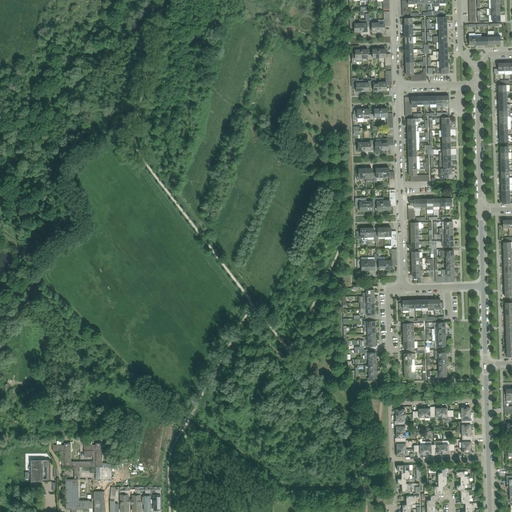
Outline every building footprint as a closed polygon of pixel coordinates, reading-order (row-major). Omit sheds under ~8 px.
[(361,32),(361,23),(355,23),(355,18),(350,18),(350,27),(354,27),(355,32),(361,32)] [(367,32),(367,27),(370,27),(369,21),(369,20),(361,20),(361,23),(361,32),(367,32)] [(385,31),(385,26),(390,26),(390,20),(384,21),(384,22),(378,23),(378,31),(385,31)] [(378,31),(378,23),(374,23),(374,21),(369,21),(370,27),(372,26),(372,33),(376,33),(376,32),(378,31)] [(379,58),(379,49),(377,49),(377,48),(373,48),(373,54),(370,54),(371,60),(373,60),(373,58),(379,58)] [(362,58),(362,49),(355,50),(355,53),(352,53),(352,64),(356,64),(356,62),(362,62),(362,58)] [(368,49),(362,49),(362,58),(368,58),(368,60),(371,60),(370,54),(368,54),(368,49)] [(385,49),(379,49),(379,58),(385,58),(385,59),(391,59),(391,54),(385,54),(385,49)] [(505,71),(504,63),(498,63),(498,69),(494,69),(494,74),(498,74),(498,71),(505,71)] [(363,92),(363,83),(363,80),(357,80),(357,81),(354,81),(354,87),(356,87),(356,88),(356,91),(357,93),(361,93),(361,92),(363,92)] [(387,91),(386,86),(392,86),(392,80),(386,80),(386,82),(380,82),(380,91),(387,91)] [(369,86),(371,86),(371,81),(368,81),(368,82),(363,83),(363,92),(369,91),(369,86)] [(380,91),(380,82),(376,82),(376,81),(371,81),(371,86),(374,86),(374,91),(380,91)] [(388,110),(387,109),(387,108),(386,107),(384,107),(383,108),(381,108),(381,117),(385,117),(385,119),(387,119),(393,119),(393,113),(387,114),(387,112),(388,111),(388,110)] [(381,117),(381,108),(374,109),(375,114),(372,114),(372,119),(375,119),(375,118),(381,117)] [(364,118),(363,109),(357,109),(357,110),(355,110),(354,111),(354,114),(353,114),(353,120),(358,120),(358,118),(364,118)] [(370,114),(370,109),(363,109),(364,118),(364,119),(367,119),(368,118),(370,118),(370,119),(372,119),(372,114),(370,114)] [(371,146),(373,146),(373,140),(368,140),(368,142),(365,142),(365,151),(371,151),(371,146)] [(382,150),(382,142),(376,142),(376,140),(373,140),(373,146),(376,146),(376,151),(382,150)] [(389,150),(388,145),(394,145),(394,140),(388,140),(388,141),(382,142),(382,150),(389,150)] [(365,151),(365,142),(361,142),(361,141),(356,141),(356,146),(358,146),(358,151),(365,151)] [(372,168),(365,169),(366,179),(374,179),(374,174),(372,174),(372,168)] [(376,173),(374,174),(374,179),(374,181),(377,181),(377,179),(377,177),(383,177),(383,168),(376,168),(376,173)] [(390,173),(389,168),(383,168),(383,177),(390,177),(390,178),(395,178),(395,172),(391,172),(392,173),(390,173)] [(451,174),(451,171),(452,171),(452,168),(451,168),(443,168),(439,168),(440,168),(440,178),(448,178),(448,174),(451,174)] [(357,173),(357,179),(366,179),(365,169),(359,169),(359,174),(357,174),(357,173)] [(373,201),(366,201),(367,210),(367,212),(369,212),(370,210),(373,210),(373,205),(375,205),(375,197),(373,197),(373,201)] [(384,197),(375,197),(375,205),(377,205),(377,210),(384,210),(384,201),(384,197)] [(392,204),(392,206),(396,205),(395,199),(390,199),(390,201),(384,201),(384,210),(391,210),(390,204),(392,204)] [(367,210),(366,201),(360,202),(360,200),(355,200),(356,207),(358,207),(358,205),(360,205),(360,208),(359,208),(359,209),(360,210),(360,211),(363,210),(364,212),(366,212),(367,210)] [(391,233),(391,227),(384,228),(385,237),(391,236),(391,238),(397,237),(396,231),(393,231),(393,233),(391,233)] [(367,237),(367,228),(360,228),(361,233),(359,234),(359,232),(356,232),(357,239),(361,239),(361,237),(367,237)] [(374,228),(367,228),(367,237),(374,237),(374,241),(376,241),(376,233),(374,233),(374,228)] [(378,233),(376,233),(376,241),(378,241),(378,237),(385,237),(384,228),(378,228),(378,233)] [(375,261),(368,261),(368,270),(375,270),(375,264),(377,264),(377,256),(374,256),(375,259),(375,261)] [(379,256),(377,256),(377,264),(379,264),(379,270),(386,269),(386,260),(379,261),(379,259),(379,256)] [(368,270),(368,261),(368,259),(361,259),(361,260),(357,260),(357,266),(360,266),(360,265),(362,265),(362,270),(368,270)] [(394,264),(394,265),(397,265),(397,259),(392,259),(392,260),(386,260),(386,269),(393,269),(392,264),(394,264)] [(375,296),(374,289),(371,289),(371,286),(365,287),(366,290),(367,290),(367,293),(363,293),(363,296),(375,296)] [(441,302),(440,299),(434,299),(434,310),(444,310),(443,302),(441,302)] [(409,308),(409,300),(403,300),(403,303),(399,303),(399,309),(403,309),(403,311),(409,311),(409,308)] [(415,347),(414,342),(404,342),(404,348),(407,348),(407,351),(412,350),(412,348),(415,347)] [(376,359),(376,352),(367,353),(367,351),(364,351),(364,350),(355,350),(355,353),(364,352),(365,359),(369,359),(376,359)] [(415,353),(412,353),(412,350),(407,351),(407,353),(404,353),(404,356),(403,356),(403,359),(404,359),(415,359),(416,359),(415,353)] [(447,371),(447,370),(439,371),(439,377),(439,379),(446,379),(446,378),(446,377),(447,377),(447,374),(448,374),(447,371)] [(377,378),(377,371),(369,372),(369,378),(367,378),(368,381),(374,381),(374,378),(377,378)] [(442,417),(442,407),(439,407),(439,408),(436,408),(436,411),(433,411),(433,417),(442,417)] [(450,417),(450,410),(447,410),(447,408),(444,408),(444,407),(442,407),(442,417),(442,419),(447,419),(447,417),(450,417)] [(425,417),(425,408),(422,408),(419,409),(419,411),(416,411),(416,418),(425,417)] [(433,417),(433,411),(430,411),(430,408),(427,408),(425,408),(425,417),(433,417)] [(471,415),(471,413),(461,413),(462,421),(468,421),(468,418),(471,418),(471,415)] [(405,423),(405,415),(396,415),(396,417),(396,420),(399,420),(399,423),(405,423)] [(471,427),(471,424),(468,424),(468,421),(462,421),(462,426),(457,426),(457,430),(462,430),(472,430),(471,427)] [(406,432),(405,423),(399,423),(399,426),(396,426),(397,430),(396,430),(396,432),(406,432)] [(472,432),(472,430),(462,430),(462,439),(469,438),(469,435),(471,435),(471,432),(472,432)] [(406,440),(406,432),(396,432),(396,434),(397,434),(397,438),(399,437),(399,441),(406,440)] [(469,441),(469,438),(462,439),(463,447),(472,447),(472,445),(471,441),(469,441)] [(406,449),(406,440),(399,441),(399,444),(397,444),(397,447),(396,447),(397,449),(406,449)] [(434,451),(434,445),(431,445),(431,441),(426,441),(426,445),(426,454),(428,454),(431,454),(431,451),(434,451)] [(84,445),(84,451),(85,457),(93,456),(93,461),(71,461),(71,443),(65,443),(65,445),(53,445),(53,451),(62,451),(62,467),(74,467),(75,479),(66,479),(66,510),(90,509),(89,500),(79,500),(79,480),(80,480),(80,467),(98,467),(103,467),(103,463),(102,443),(96,443),(96,445),(84,445)] [(443,454),(443,444),(434,445),(434,451),(437,451),(437,454),(441,453),(441,454),(443,454)] [(452,451),(451,444),(443,444),(443,454),(445,454),(445,453),(449,453),(449,451),(452,451)] [(426,454),(426,445),(417,445),(417,452),(420,452),(420,454),(424,454),(426,454)] [(51,481),(50,460),(31,460),(31,481),(51,481)] [(98,467),(98,479),(112,480),(112,463),(103,463),(103,467),(98,467)] [(406,474),(406,470),(410,470),(410,465),(397,465),(397,470),(399,470),(399,473),(401,474),(402,474),(406,474)] [(450,467),(442,467),(442,473),(443,477),(447,477),(446,473),(450,472),(450,467)] [(410,475),(410,470),(406,470),(406,474),(402,474),(402,479),(406,479),(409,479),(412,479),(412,477),(412,475),(410,475)] [(465,476),(464,471),(456,471),(456,476),(460,476),(460,480),(465,480),(465,476)] [(447,481),(447,477),(443,477),(442,473),(438,473),(439,482),(447,481)] [(469,476),(465,476),(465,480),(460,480),(461,485),(465,485),(469,485),(469,476)] [(409,483),(409,479),(406,479),(402,479),(398,479),(398,484),(402,484),(402,487),(406,487),(406,483),(409,483)] [(447,486),(447,481),(439,482),(439,486),(439,490),(443,490),(443,486),(447,486)] [(410,483),(409,483),(406,483),(406,487),(402,487),(402,492),(412,492),(412,489),(410,489),(410,487),(412,487),(412,485),(412,484),(410,484),(410,483)] [(465,489),(465,485),(461,485),(457,485),(457,490),(461,490),(461,493),(465,493),(465,489)] [(443,495),(443,490),(439,490),(439,486),(435,486),(435,495),(439,495),(443,495)] [(469,489),(465,489),(465,493),(461,493),(461,498),(469,498),(469,489)] [(104,511),(104,491),(94,491),(94,500),(94,511),(104,511)] [(439,500),(439,495),(435,495),(431,495),(431,500),(431,504),(435,504),(435,500),(439,500)] [(130,511),(131,496),(120,496),(120,511),(130,511)] [(140,511),(141,496),(131,496),(130,511),(140,511)] [(150,511),(150,496),(141,496),(140,511),(150,511)] [(160,511),(160,496),(150,496),(150,511),(160,511)] [(415,504),(415,496),(406,496),(406,501),(411,501),(411,505),(415,504)] [(470,507),(469,503),(469,498),(461,498),(461,503),(465,503),(465,507),(470,507)] [(435,508),(435,504),(431,504),(431,500),(427,500),(427,509),(435,508)] [(119,511),(120,501),(111,501),(110,511),(119,511)] [(411,509),(411,505),(411,501),(406,501),(407,505),(403,505),(403,510),(411,509)] [(473,503),(469,503),(470,507),(465,507),(466,511),(470,511),(474,511),(473,503)]
